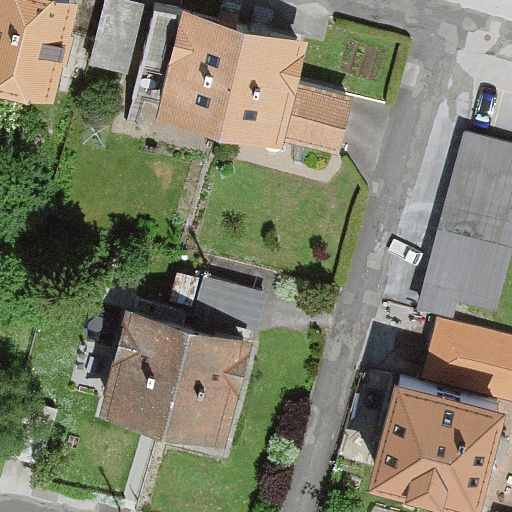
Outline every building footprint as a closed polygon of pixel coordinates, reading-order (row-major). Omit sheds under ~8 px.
[(0,0),(0,78),(51,91),(74,0),(0,0)] [(145,2),(136,0),(104,0),(88,61),(126,71),(145,2)] [(335,144),(348,92),(295,79),(307,29),(182,0),(180,10),(155,4),(142,58),(167,64),(157,109),(281,137),(282,132),(335,144)] [(511,243),(511,138),(462,126),(416,303),(450,312),(455,296),(496,306),(511,243)] [(263,287),(204,271),(194,309),(253,325),(263,287)] [(250,331),(128,301),(102,405),(224,435),(250,331)] [(511,331),(437,314),(423,371),(394,364),(368,471),(482,498),(507,394),(511,395),(511,331)]
